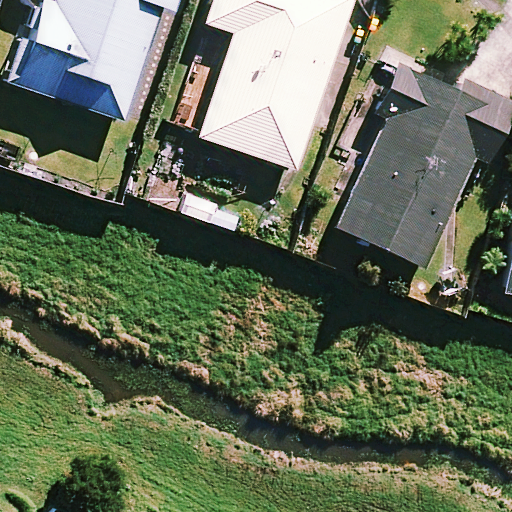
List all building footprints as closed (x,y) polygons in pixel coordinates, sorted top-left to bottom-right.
[(175,0),(53,0),(50,9),(41,6),(12,93),(118,129),(156,16),(169,20),(175,0)] [(349,5),(334,0),(213,0),(203,32),(231,41),(196,146),(290,178),(349,5)] [(449,101),(394,75),(374,117),(384,122),(331,239),(419,279),(470,167),(482,172),(510,112),(455,87),(449,101)] [(212,203),(180,193),(174,213),(227,230),(231,216),(210,209),(212,203)] [(511,213),(500,302),(511,303),(511,213)]
